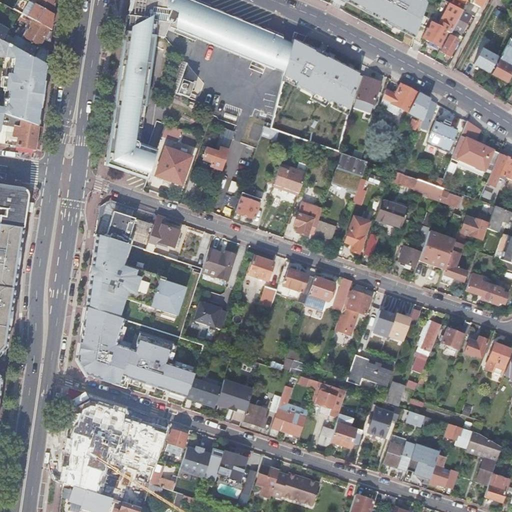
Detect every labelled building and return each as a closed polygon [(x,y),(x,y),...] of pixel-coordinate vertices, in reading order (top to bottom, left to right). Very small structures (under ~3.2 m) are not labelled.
[(17,0),(12,8),(17,11),(20,13),(27,16),(51,29),(53,14),(37,6),(33,3),(27,0),(17,0)] [(34,0),(33,3),(37,6),(53,14),(54,0),(34,0)] [(130,0),(129,10),(131,10),(130,14),(127,14),(119,66),(122,67),(120,79),(120,80),(117,80),(111,123),(113,124),(111,137),(109,137),(105,164),(128,173),(146,179),(156,150),(138,147),(138,146),(138,145),(138,144),(138,143),(137,142),(136,142),(135,141),(134,141),(133,140),(134,134),(135,127),(139,127),(141,127),(144,106),(145,100),(147,85),(146,85),(141,84),(143,77),(144,70),(148,70),(150,70),(152,56),(153,50),(155,35),(165,37),(169,26),(176,29),(175,32),(195,41),(197,38),(274,70),(275,66),(286,71),(295,42),(283,37),(283,35),(266,28),(265,30),(209,7),(210,5),(198,0),(130,0)] [(344,0),(347,1),(348,0),(354,0),(366,7),(364,11),(370,14),(372,10),(388,19),(387,23),(401,30),(402,27),(415,34),(426,1),(422,0),(344,0)] [(463,10),(452,4),(440,27),(431,22),(423,38),(439,46),(447,31),(450,32),(451,32),(452,30),(463,10)] [(458,33),(464,37),(473,20),(469,17),(470,13),(463,10),(452,30),(458,33)] [(503,13),(496,10),(494,15),(500,18),(503,13)] [(1,40),(45,65),(47,50),(48,50),(43,47),(39,45),(43,39),(49,42),(51,29),(27,16),(20,13),(15,22),(16,22),(20,25),(23,21),(28,24),(23,32),(21,31),(21,33),(18,32),(16,37),(15,36),(14,39),(5,34),(4,34),(1,40)] [(448,35),(455,39),(458,33),(452,30),(451,32),(450,32),(448,35)] [(448,35),(436,57),(449,65),(461,42),(455,39),(448,35)] [(0,56),(8,58),(6,70),(42,89),(45,65),(1,40),(0,39),(0,56)] [(359,75),(295,42),(286,71),(283,80),(348,115),(359,75)] [(482,48),(473,64),(488,73),(497,57),(501,51),(500,51),(487,44),(484,50),(482,48)] [(511,49),(506,46),(491,74),(505,82),(511,69),(511,49)] [(42,89),(6,70),(3,90),(6,91),(3,113),(37,126),(42,89)] [(365,75),(353,109),(371,115),(383,81),(365,75)] [(193,84),(191,90),(193,91),(196,82),(182,77),(181,79),(193,84)] [(188,98),(191,90),(193,84),(181,79),(176,93),(188,98)] [(386,87),(379,106),(386,109),(387,107),(396,112),(398,108),(407,113),(417,94),(400,84),(396,92),(386,87)] [(417,94),(407,113),(417,118),(414,129),(418,131),(422,117),(428,100),(417,94)] [(436,104),(428,100),(422,117),(430,120),(436,104)] [(37,126),(3,113),(0,127),(0,134),(3,135),(2,144),(33,149),(34,146),(36,132),(37,126)] [(434,120),(425,143),(446,152),(455,129),(434,120)] [(451,157),(450,159),(458,163),(457,166),(477,175),(479,171),(489,174),(490,173),(498,154),(498,153),(484,147),(474,142),(479,129),(470,124),(466,121),(451,157)] [(166,137),(182,137),(182,127),(166,126),(166,137)] [(220,170),(227,151),(219,148),(217,152),(205,147),(202,156),(211,160),(209,166),(220,170)] [(164,148),(154,176),(180,185),(190,157),(164,148)] [(354,158),(340,153),(331,181),(348,187),(346,193),(354,196),(357,188),(360,178),(366,162),(360,160),(354,158)] [(489,174),(485,184),(494,187),(499,175),(511,180),(511,160),(506,157),(506,158),(498,154),(490,173),(489,174)] [(305,173),(279,164),(272,186),(297,195),(305,173)] [(393,165),(391,171),(403,175),(405,169),(393,165)] [(403,175),(391,171),(388,180),(413,189),(416,180),(403,175)] [(190,177),(184,193),(193,196),(199,180),(190,177)] [(371,182),(360,178),(357,188),(354,196),(352,202),(363,206),(371,182)] [(437,178),(434,186),(439,188),(442,180),(437,178)] [(429,184),(416,180),(413,189),(413,190),(430,195),(429,198),(438,201),(441,194),(432,191),(433,188),(428,186),(429,184)] [(19,188),(0,184),(0,209),(5,210),(4,213),(0,212),(0,224),(22,229),(27,198),(19,188)] [(243,188),(235,212),(253,218),(258,204),(243,198),(246,189),(243,188)] [(441,194),(438,201),(456,207),(459,197),(441,191),(441,194)] [(412,194),(408,205),(412,206),(416,195),(412,194)] [(237,199),(231,197),(228,206),(234,208),(237,199)] [(381,199),(374,220),(400,229),(407,208),(381,199)] [(306,233),(312,235),(317,220),(321,209),(301,202),(293,225),(298,226),(296,232),(305,236),(306,233)] [(100,225),(97,234),(104,237),(112,212),(112,211),(132,217),(134,211),(110,203),(106,205),(105,205),(99,208),(97,224),(100,225)] [(508,212),(493,206),(492,210),(490,216),(489,218),(487,224),(485,229),(495,232),(499,221),(505,223),(509,212),(508,212)] [(112,212),(104,237),(129,245),(135,247),(144,250),(145,246),(147,242),(153,225),(132,218),(132,217),(112,211),(112,212)] [(453,214),(449,224),(456,226),(459,216),(453,214)] [(485,223),(487,224),(489,218),(479,214),(477,220),(465,216),(460,233),(469,236),(480,240),(485,223)] [(164,217),(156,215),(153,225),(147,242),(154,244),(155,241),(172,247),(173,245),(176,237),(178,231),(161,225),(164,217)] [(350,250),(358,253),(368,222),(360,219),(359,222),(352,220),(344,242),(352,245),(350,250)] [(317,220),(312,235),(311,237),(331,238),(335,226),(317,220)] [(0,359),(3,362),(22,229),(0,224),(0,359)] [(453,240),(428,231),(424,244),(418,261),(443,270),(447,256),(453,240)] [(129,245),(104,237),(97,234),(95,234),(90,266),(87,286),(84,306),(118,317),(124,298),(144,305),(155,308),(161,310),(176,315),(182,296),(185,287),(164,280),(165,277),(123,264),(129,245)] [(369,234),(363,254),(370,256),(377,237),(369,234)] [(511,238),(507,236),(499,260),(502,261),(511,264),(511,238)] [(453,240),(447,256),(448,256),(441,276),(462,283),(465,273),(454,269),(463,243),(453,240)] [(403,247),(398,261),(405,264),(404,267),(409,269),(410,266),(415,267),(420,253),(403,247)] [(208,250),(202,269),(200,272),(226,280),(235,255),(218,250),(217,252),(208,250)] [(253,257),(247,273),(266,280),(272,264),(253,257)] [(511,264),(502,261),(500,268),(511,272),(511,264)] [(307,294),(313,277),(288,269),(282,286),(289,288),(287,294),(293,296),(295,290),(307,294)] [(313,277),(307,294),(327,301),(333,284),(313,277)] [(351,281),(343,278),(333,309),(341,312),(342,309),(344,304),(348,292),(351,281)] [(494,286),(488,302),(497,305),(498,302),(503,304),(508,290),(503,288),(504,283),(496,280),(494,286)] [(480,299),(488,302),(494,286),(480,281),(475,294),(481,296),(480,299)] [(260,299),(272,303),(276,290),(265,286),(260,299)] [(341,312),(334,331),(344,335),(345,331),(348,330),(352,331),(358,313),(365,315),(370,298),(351,291),(351,293),(348,292),(344,304),(342,309),(341,312)] [(311,300),(305,298),(302,308),(308,310),(311,300)] [(220,308),(199,301),(193,320),(221,329),(227,312),(220,309),(220,308)] [(118,317),(84,306),(76,359),(85,374),(122,386),(125,377),(133,350),(114,344),(123,319),(118,317)] [(380,308),(372,333),(403,342),(411,317),(380,308)] [(162,311),(160,310),(159,314),(174,319),(176,315),(162,311)] [(415,372),(420,374),(440,325),(431,321),(420,349),(418,348),(416,354),(422,356),(415,372)] [(471,323),(465,321),(459,334),(446,328),(441,342),(457,349),(463,335),(465,336),(471,323)] [(139,332),(133,350),(125,377),(185,397),(188,387),(189,387),(194,372),(165,363),(172,343),(139,332)] [(469,340),(464,352),(472,356),(472,355),(480,358),(486,341),(478,337),(475,343),(469,340)] [(494,343),(488,359),(503,365),(509,349),(494,343)] [(355,355),(347,378),(346,381),(358,386),(361,378),(386,387),(392,368),(355,355)] [(285,357),(282,367),(290,369),(293,360),(285,357)] [(317,382),(300,376),(298,383),(315,388),(315,386),(317,382)] [(220,387),(192,378),(189,387),(188,387),(185,397),(194,400),(203,403),(214,406),(215,404),(220,387)] [(243,413),(252,388),(223,379),(215,404),(243,413)] [(406,386),(414,390),(415,387),(416,384),(409,380),(406,386)] [(346,391),(317,382),(315,386),(320,388),(316,403),(331,408),(339,411),(346,391)] [(393,382),(387,402),(396,405),(403,385),(393,382)] [(276,412),(271,427),(289,433),(293,435),(299,436),(308,410),(286,404),(291,388),(284,386),(280,398),(276,412)] [(74,397),(71,419),(88,424),(92,411),(106,416),(110,403),(81,394),(74,397)] [(270,410),(276,412),(280,398),(274,396),(270,410)] [(249,404),(244,420),(262,426),(265,417),(263,416),(265,409),(260,407),(262,402),(257,400),(255,406),(249,404)] [(107,430),(127,436),(135,411),(116,405),(110,403),(106,416),(111,418),(107,430)] [(400,408),(391,405),(388,412),(375,408),(367,432),(384,438),(390,419),(396,421),(400,408)] [(326,422),(334,425),(335,423),(339,411),(331,408),(326,422)] [(408,413),(405,422),(419,426),(422,418),(408,413)] [(156,444),(156,445),(160,447),(160,446),(168,422),(149,416),(146,424),(145,424),(141,439),(156,444)] [(71,419),(68,440),(85,442),(95,444),(97,427),(93,425),(88,424),(71,419)] [(332,431),(329,441),(348,448),(354,429),(335,423),(334,425),(332,431)] [(468,440),(471,431),(448,424),(443,437),(455,441),(457,436),(468,440)] [(318,442),(328,445),(329,441),(332,431),(322,428),(318,442)] [(171,429),(165,448),(179,453),(186,434),(171,429)] [(493,442),(479,434),(471,431),(468,440),(465,451),(484,457),(476,481),(488,485),(491,474),(501,446),(493,442)] [(68,440),(67,448),(84,451),(85,442),(68,440)] [(149,446),(139,476),(150,479),(155,464),(160,447),(156,445),(143,441),(142,444),(149,446)] [(389,441),(382,462),(405,470),(406,469),(410,457),(414,446),(403,443),(402,445),(389,441)] [(188,473),(203,477),(210,454),(201,451),(203,448),(195,445),(193,449),(186,447),(179,468),(189,470),(188,473)] [(414,446),(406,469),(413,472),(412,474),(429,479),(437,455),(439,451),(425,446),(424,449),(414,446)] [(224,452),(212,448),(210,454),(203,477),(214,480),(217,473),(224,475),(224,477),(225,477),(225,476),(238,480),(245,458),(224,451),(224,452)] [(429,479),(428,483),(435,486),(436,483),(444,486),(448,475),(441,473),(446,457),(437,455),(429,479)] [(75,487),(78,488),(87,458),(86,458),(84,458),(75,487)] [(87,458),(78,488),(111,498),(116,500),(125,471),(87,458)] [(155,464),(150,479),(149,484),(163,488),(172,491),(175,482),(160,478),(163,467),(155,464)] [(259,495),(269,498),(270,495),(277,472),(278,471),(261,465),(255,484),(262,486),(259,495)] [(250,469),(245,482),(252,485),(256,471),(250,469)] [(277,472),(270,495),(280,498),(281,496),(311,506),(319,483),(305,478),(300,477),(288,473),(287,475),(277,472)] [(491,474),(484,496),(490,498),(489,500),(492,501),(493,499),(501,502),(508,480),(491,474)] [(249,495),(252,485),(245,482),(242,493),(249,495)] [(163,488),(149,484),(146,490),(161,495),(163,488)] [(106,511),(111,498),(78,488),(75,487),(72,486),(64,511),(106,511)] [(354,494),(348,511),(369,511),(374,501),(354,494)] [(139,511),(141,508),(122,502),(120,510),(119,510),(118,511),(139,511)]
